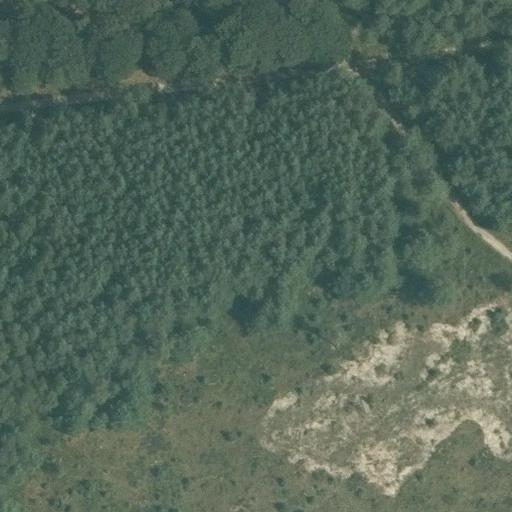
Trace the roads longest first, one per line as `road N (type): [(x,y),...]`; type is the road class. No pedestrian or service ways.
road 1 (track): [(0,109),(289,71)]
road 2 (track): [(340,63),(410,154),(511,257)]
road 3 (track): [(340,63),(511,41)]
